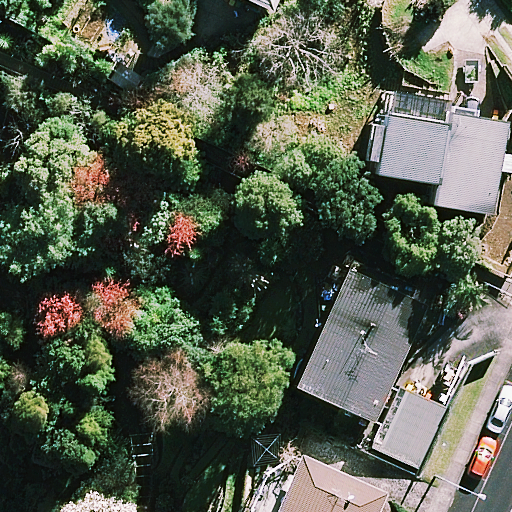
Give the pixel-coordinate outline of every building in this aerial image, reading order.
[(174,44),(147,21),(102,74),(128,97),(174,44)] [(492,203),(501,112),(439,106),(442,81),(377,75),(368,160),(432,167),(429,196),(492,203)] [(426,298),(343,259),(287,376),(370,416),(426,298)] [(448,407),(399,383),(367,447),(416,471),(448,407)] [(373,511),(384,489),(293,447),(263,511),(373,511)]
